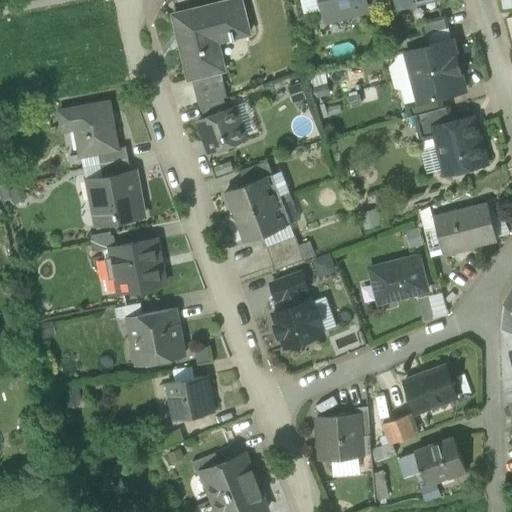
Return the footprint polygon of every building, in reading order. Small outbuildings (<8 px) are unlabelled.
[(241,0),(233,0),(173,15),(189,79),(192,78),(221,71),(224,70),(217,42),(250,34),(241,0)] [(317,0),(300,0),(304,13),(321,8),(318,3),(317,0)] [(363,0),(317,0),(318,3),(321,8),(325,7),(327,19),(366,10),(363,0)] [(397,0),(376,0),(379,10),(399,5),(397,0)] [(446,16),(419,23),(422,34),(426,33),(449,27),(446,16)] [(422,34),(391,42),(394,55),(406,52),(405,51),(429,45),(426,33),(422,34)] [(429,45),(405,51),(406,52),(412,76),(459,64),(452,39),(429,45)] [(412,76),(406,52),(394,55),(398,68),(391,75),(395,88),(401,90),(405,104),(418,100),(412,76)] [(459,64),(412,76),(418,100),(418,101),(440,96),(465,89),(459,64)] [(221,71),(192,78),(199,107),(201,106),(223,98),(227,97),(221,71)] [(440,96),(418,101),(418,100),(405,104),(408,117),(414,115),(443,107),(440,96)] [(223,98),(201,106),(205,117),(228,109),(223,98)] [(109,102),(59,111),(59,112),(63,130),(63,131),(76,128),(81,155),(80,155),(81,156),(98,153),(118,149),(118,148),(109,103),(110,103),(109,102)] [(245,103),(232,107),(242,135),(255,130),(245,103)] [(443,107),(414,115),(421,140),(436,136),(434,127),(453,122),(449,106),(443,107)] [(205,117),(199,119),(211,152),(244,140),(242,135),(232,107),(228,109),(205,117)] [(453,122),(434,127),(436,136),(445,172),(452,171),(456,173),(464,171),(466,167),(486,162),(482,146),(480,147),(472,117),(453,122)] [(118,149),(98,153),(100,164),(129,159),(126,146),(118,148),(118,149)] [(129,159),(100,164),(103,176),(131,171),(129,159)] [(267,160),(239,171),(244,184),(267,176),(267,177),(272,175),(267,160)] [(103,176),(93,178),(96,195),(92,195),(98,226),(143,217),(138,191),(140,191),(136,170),(131,171),(103,176)] [(272,175),(267,177),(275,198),(290,192),(282,171),(272,175)] [(244,184),(226,191),(235,217),(276,201),(275,198),(267,177),(267,176),(244,184)] [(276,201),(235,217),(245,241),(262,235),(286,226),(276,201)] [(488,203),(434,216),(436,227),(443,252),(443,253),(497,239),(488,203)] [(376,209),(361,211),(364,226),(378,223),(376,209)] [(290,237),(286,226),(262,235),(266,246),(290,237)] [(436,227),(425,230),(431,255),(443,252),(436,227)] [(114,235),(90,240),(92,251),(111,248),(116,247),(114,235)] [(290,237),(266,246),(275,270),(303,260),(295,235),(290,237)] [(116,247),(111,248),(120,293),(165,284),(156,239),(116,247)] [(329,256),(314,262),(319,272),(323,274),(335,270),(329,256)] [(418,256),(370,269),(379,303),(427,290),(418,256)] [(301,274),(271,285),(276,300),(284,297),(288,308),(301,303),(297,292),(306,289),(301,274)] [(511,287),(503,305),(511,313),(511,287)] [(442,293),(429,296),(435,319),(448,316),(442,293)] [(429,296),(417,299),(423,322),(435,319),(429,296)] [(288,308),(273,314),(277,325),(275,326),(279,337),(281,336),(285,347),(323,334),(319,322),(321,321),(317,310),(315,311),(311,300),(301,303),(288,308)] [(140,303),(115,308),(117,320),(128,318),(143,315),(140,303)] [(511,313),(503,305),(500,330),(511,334),(511,313)] [(143,315),(128,318),(132,340),(139,339),(144,364),(184,356),(184,355),(181,355),(178,338),(181,337),(175,309),(143,315)] [(445,367),(404,382),(415,413),(457,397),(445,367)] [(207,376),(167,384),(174,419),(214,411),(207,376)] [(367,407),(354,408),(355,415),(357,436),(370,435),(367,407)] [(411,414),(382,425),(389,444),(392,444),(418,434),(411,414)] [(355,415),(317,418),(321,459),(333,458),(359,456),(357,436),(355,415)] [(180,430),(154,441),(158,452),(184,441),(180,430)] [(454,439),(414,453),(426,484),(447,476),(448,479),(466,472),(454,439)] [(389,444),(371,451),(375,463),(396,455),(392,444),(389,444)] [(215,453),(192,463),(197,475),(202,473),(202,472),(220,465),(215,453)] [(220,465),(202,472),(202,473),(213,500),(259,481),(256,473),(252,475),(244,455),(220,465)] [(360,471),(359,456),(333,458),(334,474),(360,471)] [(386,499),(384,474),(373,475),(375,500),(386,499)] [(259,481),(213,500),(218,511),(262,511),(267,510),(259,490),(262,489),(259,481)] [(437,485),(421,488),(422,498),(439,495),(437,485)]
